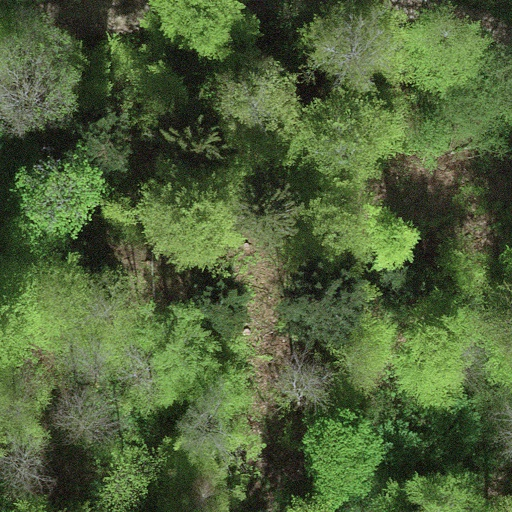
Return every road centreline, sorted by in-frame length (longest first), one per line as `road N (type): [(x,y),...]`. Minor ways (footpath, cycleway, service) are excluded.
road 1 (track): [(0,25),(82,24),(258,0)]
road 2 (track): [(363,0),(511,41)]
